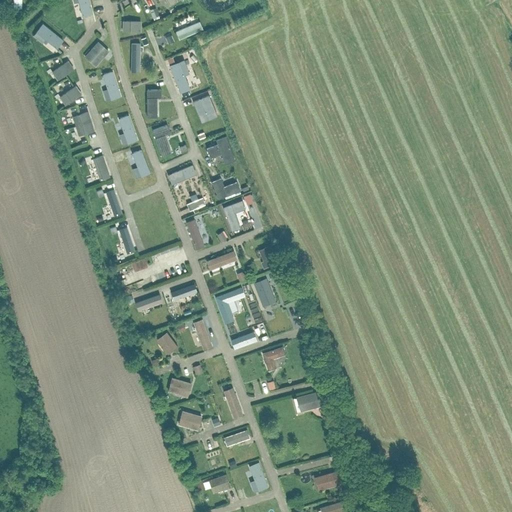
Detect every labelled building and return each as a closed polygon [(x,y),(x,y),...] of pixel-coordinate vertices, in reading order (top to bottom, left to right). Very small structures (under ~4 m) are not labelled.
[(92,13),(88,0),(77,0),(78,1),(82,15),(92,13)] [(122,20),(122,31),(132,31),(140,31),(141,22),(141,21),(122,20)] [(202,28),(198,20),(174,30),(178,39),(202,28)] [(42,21),(35,30),(56,47),(63,39),(42,21)] [(96,40),(83,56),(94,66),(108,50),(96,40)] [(139,42),(130,42),(130,71),(139,71),(139,42)] [(51,71),(57,80),(66,74),(74,68),(68,60),(51,71)] [(179,61),(169,64),(180,91),(189,87),(184,74),(179,61)] [(112,70),(102,74),(106,88),(110,99),(120,95),(112,70)] [(64,105),(65,105),(82,94),(75,85),(59,96),(64,105)] [(146,97),(146,109),(156,109),(156,97),(161,97),(160,88),(146,89),(146,97)] [(208,94),(193,100),(196,109),(203,106),(208,118),(217,114),(208,94)] [(78,136),(94,130),(87,110),(72,116),(78,136)] [(127,113),(116,117),(121,132),(118,134),(121,144),(137,138),(127,113)] [(166,124),(150,130),(156,147),(165,144),(161,134),(168,131),(166,124)] [(234,160),(225,136),(216,140),(217,144),(206,148),(209,158),(221,154),(225,164),(234,160)] [(137,166),(131,169),(135,178),(149,172),(140,148),(131,152),(137,166)] [(100,180),(109,176),(102,155),(92,158),(100,180)] [(192,164),(168,174),(172,184),(196,174),(192,164)] [(239,190),(235,181),(223,186),(220,178),(210,182),(217,199),(239,190)] [(105,192),(113,215),(122,212),(113,188),(105,192)] [(241,199),(222,206),(231,231),(240,227),(234,212),(244,208),(241,199)] [(195,249),(203,245),(193,218),(184,221),(195,249)] [(118,229),(126,253),(135,250),(126,226),(118,229)] [(226,238),(222,230),(216,234),(220,242),(226,238)] [(276,261),(269,246),(257,250),(262,261),(260,262),(262,267),(276,261)] [(234,259),(231,251),(205,261),(208,269),(234,259)] [(127,263),(131,276),(134,275),(132,267),(151,262),(149,252),(133,256),(134,261),(127,263)] [(256,271),(253,264),(247,267),(250,273),(256,271)] [(235,273),(239,281),(245,278),(242,270),(235,273)] [(276,273),(279,280),(285,277),(282,271),(276,273)] [(262,306),(275,301),(265,277),(252,282),(262,306)] [(250,279),(243,283),(246,289),(253,285),(250,279)] [(194,283),(170,291),(173,300),(196,291),(194,283)] [(243,294),(240,286),(214,295),(224,322),(232,319),(226,300),(243,294)] [(124,303),(132,301),(130,295),(123,297),(124,303)] [(160,302),(157,295),(134,303),(137,311),(160,302)] [(202,348),(211,345),(201,318),(193,321),(202,348)] [(155,339),(167,354),(177,346),(165,331),(155,339)] [(255,340),(252,331),(230,339),(234,348),(255,340)] [(272,358),(284,354),(281,346),(262,353),(268,370),(275,367),(272,358)] [(192,366),(195,374),(201,371),(199,364),(192,366)] [(171,376),(167,391),(186,396),(190,382),(171,376)] [(222,390),(232,417),(242,414),(231,387),(222,390)] [(318,405),(315,392),(296,397),(299,410),(318,405)] [(326,406),(318,408),(320,415),(328,413),(326,406)] [(177,424),(197,430),(201,415),(181,410),(177,424)] [(223,437),(226,445),(249,437),(246,429),(223,437)] [(258,461),(248,465),(254,479),(257,489),(267,485),(258,461)] [(313,476),(317,490),(341,483),(337,470),(313,476)] [(207,480),(212,493),(230,487),(225,473),(207,480)] [(347,483),(339,485),(341,493),(349,491),(347,483)] [(319,507),(320,511),(337,511),(352,507),(349,498),(319,507)]
